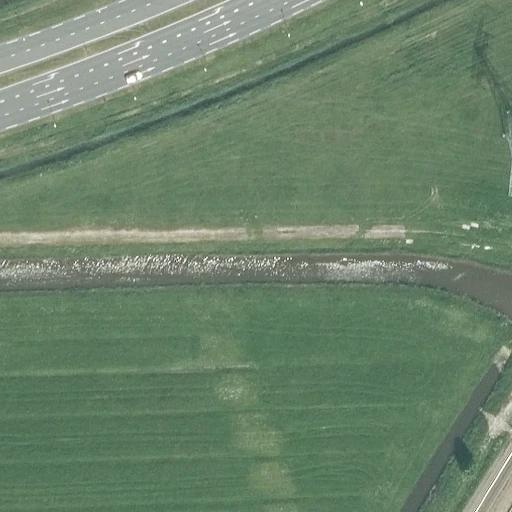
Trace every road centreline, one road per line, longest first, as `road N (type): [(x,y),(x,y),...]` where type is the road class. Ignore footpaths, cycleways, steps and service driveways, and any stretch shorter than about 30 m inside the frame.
road 1 (trunk): [(0,117),(293,0)]
road 2 (trunk): [(161,0),(0,59)]
